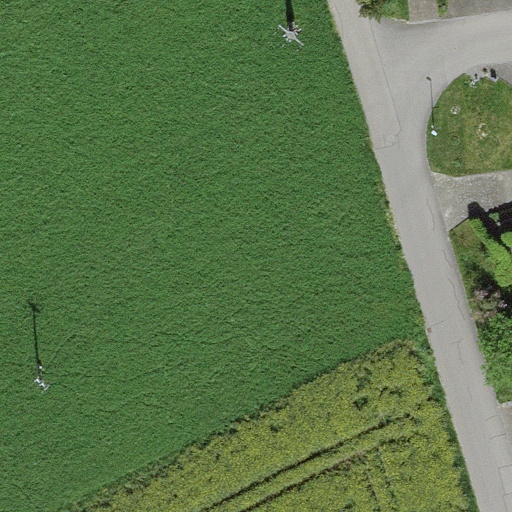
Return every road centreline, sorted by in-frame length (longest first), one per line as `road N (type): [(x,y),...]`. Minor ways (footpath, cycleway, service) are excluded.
road 1 (residential): [(504,511),(371,59)]
road 2 (residential): [(371,59),(511,23)]
